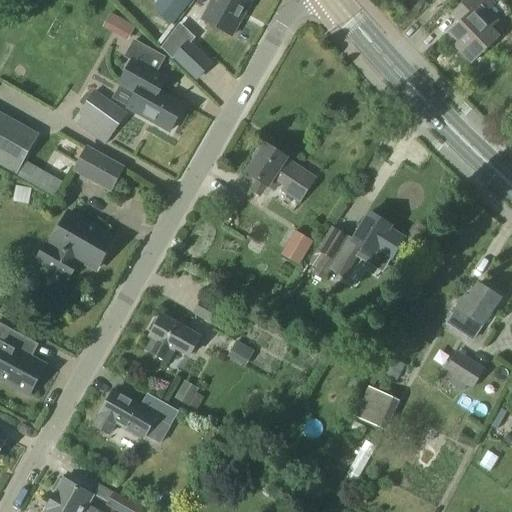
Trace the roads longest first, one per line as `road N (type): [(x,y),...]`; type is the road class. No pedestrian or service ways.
road 1 (residential): [(9,511),(299,0)]
road 2 (primary): [(511,188),(332,0)]
